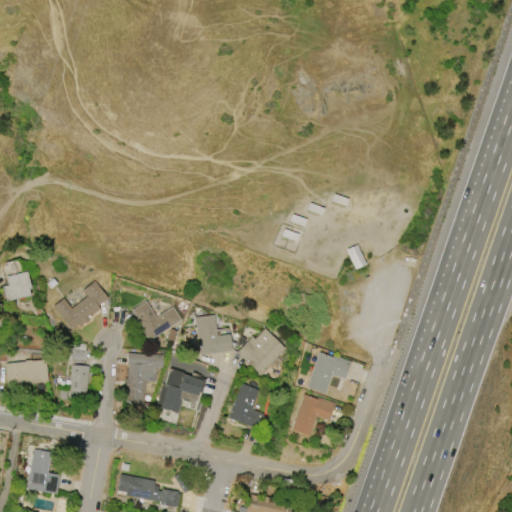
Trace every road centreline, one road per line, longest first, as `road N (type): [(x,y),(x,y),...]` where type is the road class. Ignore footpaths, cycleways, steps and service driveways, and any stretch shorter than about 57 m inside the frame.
road 1 (track): [(0,228),(35,193),(125,217),(169,201),(229,161),(147,163),(77,117),(41,0)]
road 2 (residential): [(380,367),(334,479),(0,423)]
road 3 (motorway): [(511,118),(375,511)]
road 4 (motorway): [(412,511),(511,225)]
